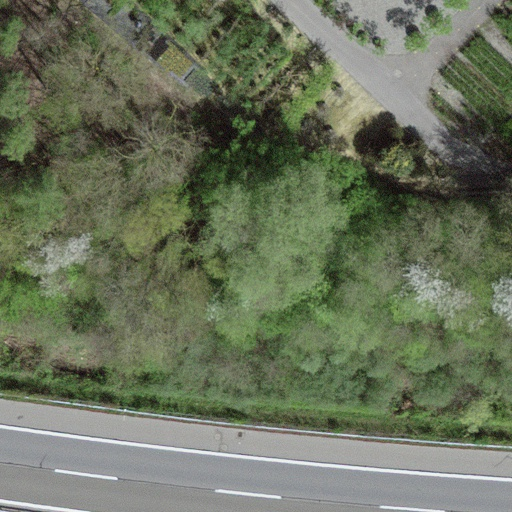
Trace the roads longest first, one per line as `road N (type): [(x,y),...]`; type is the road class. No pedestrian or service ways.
road 1 (motorway): [(433,511),(0,466)]
road 2 (track): [(287,0),(476,171),(511,181)]
road 3 (track): [(484,0),(391,97)]
